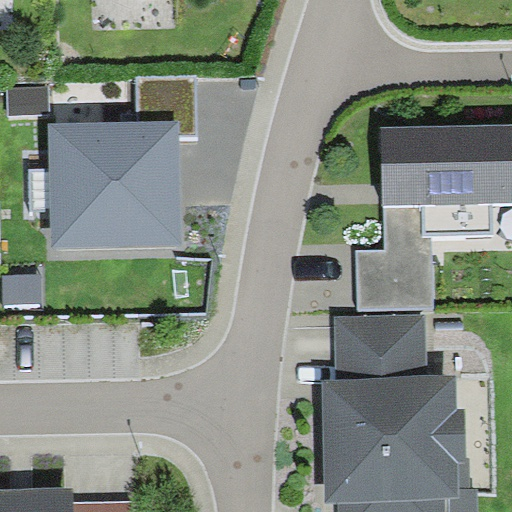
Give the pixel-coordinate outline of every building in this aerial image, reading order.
[(114,73),(116,123),(158,121),(158,130),(178,130),(176,71),(114,73)] [(116,123),(28,125),(32,246),(162,242),(158,130),(158,121),(116,123)] [(511,124),(363,128),(365,245),(337,246),(338,302),(414,301),(412,229),(474,228),(474,202),(511,200),(511,124)] [(404,311),(318,314),(320,379),(301,379),(305,502),(321,502),(320,511),(424,511),(424,498),(439,498),(438,464),(447,464),(445,409),(436,410),(435,376),(406,377),(404,311)] [(0,486),(0,511),(53,511),(53,485),(0,486)]
